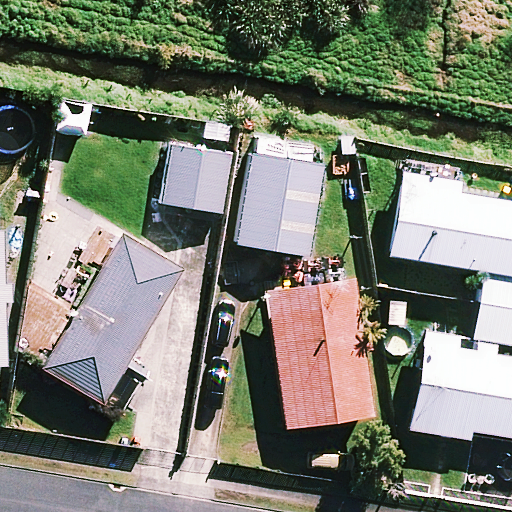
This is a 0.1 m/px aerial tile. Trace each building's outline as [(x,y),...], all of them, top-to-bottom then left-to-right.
[(234,253),(307,263),(320,175),(305,173),(308,151),(249,142),(234,253)] [(228,162),(168,154),(160,211),(220,220),(228,162)] [(455,192),(401,183),(387,263),(482,279),(470,344),(511,351),(511,210),(454,200),(455,192)] [(176,282),(119,249),(45,379),(102,412),(176,282)] [(367,428),(355,291),(269,299),(282,436),(367,428)] [(511,368),(419,360),(412,438),(511,445),(511,368)]
